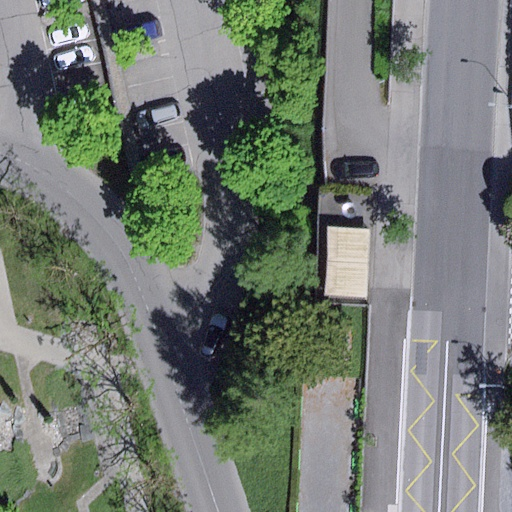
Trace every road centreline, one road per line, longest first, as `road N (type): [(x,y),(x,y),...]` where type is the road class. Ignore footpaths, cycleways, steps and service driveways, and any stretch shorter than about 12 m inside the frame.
road 1 (residential): [(353,0),(350,103),(363,127),(386,139),(457,145)]
road 2 (residential): [(452,511),(452,311)]
road 3 (residential): [(452,311),(457,145)]
road 4 (residential): [(457,145),(464,0)]
